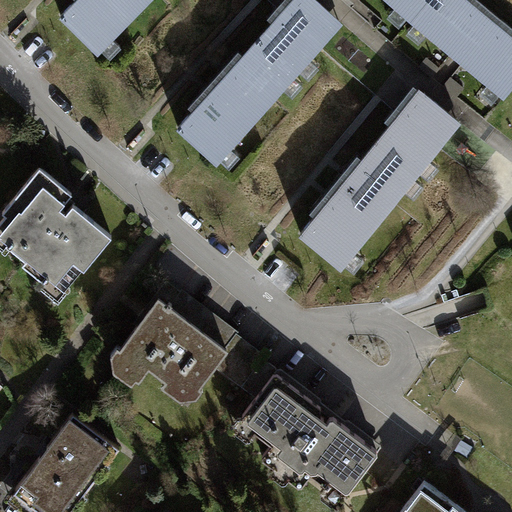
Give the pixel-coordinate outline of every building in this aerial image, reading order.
[(147,0),(73,0),(61,13),(100,50),(147,0)] [(331,28),(299,0),(288,0),(242,52),(280,85),(331,28)] [(384,0),(414,23),(432,0),(384,0)] [(511,73),(511,33),(470,0),(432,0),(414,23),(497,91),(511,73)] [(280,85),(242,52),(180,122),(218,155),(280,85)] [(409,95),(360,155),(402,190),(451,130),(409,95)] [(0,150),(11,138),(0,127),(0,150)] [(402,190),(360,155),(300,227),(343,262),(402,190)] [(116,243),(47,189),(5,242),(74,296),(116,243)] [(230,354),(165,303),(124,354),(189,405),(230,354)] [(392,450),(279,373),(240,431),(353,507),(392,450)] [(73,511),(121,451),(77,417),(13,500),(28,511),(73,511)] [(458,511),(417,482),(395,511),(458,511)]
